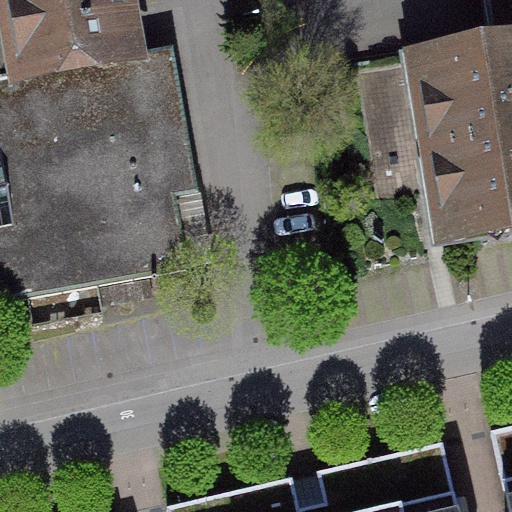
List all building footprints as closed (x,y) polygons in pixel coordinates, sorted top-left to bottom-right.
[(0,0),(0,82),(128,60),(117,0),(0,0)] [(511,0),(480,0),(487,41),(511,36),(511,0)] [(441,238),(511,226),(511,48),(341,77),(361,205),(434,194),(441,238)] [(145,57),(128,60),(0,82),(0,306),(23,303),(27,330),(98,317),(93,290),(184,274),(145,57)] [(511,511),(511,431),(486,437),(503,511),(511,511)] [(451,511),(437,448),(305,479),(164,511),(451,511)]
